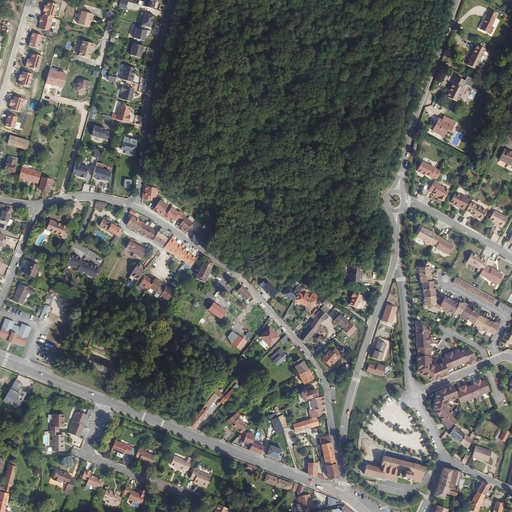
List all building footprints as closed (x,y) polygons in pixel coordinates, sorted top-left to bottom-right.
[(122,0),(119,0),(118,6),(126,8),(128,2),(126,1),(122,0)] [(156,0),(144,0),(143,5),(154,8),(156,0)] [(95,20),(97,13),(86,9),(82,22),(93,25),(95,20)] [(490,28),(497,14),(489,10),(480,28),(488,32),(490,28)] [(155,15),(144,12),(140,25),(151,28),(155,15)] [(144,31),(135,28),(132,38),(144,41),(147,31),(144,31)] [(95,51),(97,43),(86,39),(82,54),(93,57),(95,51)] [(143,46),(133,43),(129,55),(140,58),(143,46)] [(475,69),(484,49),(477,45),(467,66),(475,69)] [(124,65),(120,79),(132,82),(136,69),(124,65)] [(457,102),(464,89),(462,88),(464,84),(459,82),(460,79),(456,77),(450,89),(452,90),(448,98),(457,102)] [(92,86),(90,83),(80,79),(79,83),(73,86),(76,90),(81,87),(82,88),(83,87),(86,88),(87,89),(92,86)] [(134,89),(123,86),(121,92),(122,92),(121,98),(131,101),(133,95),(132,95),(134,89)] [(131,108),(120,104),(115,119),(128,123),(130,116),(129,115),(131,108)] [(450,133),(455,122),(443,117),(442,121),(438,119),(433,132),(443,137),(446,131),(450,133)] [(107,129),(94,126),(94,127),(93,131),(91,136),(104,140),(104,139),(106,131),(107,129)] [(28,148),(31,138),(11,132),(8,142),(28,148)] [(134,153),(138,141),(124,137),(120,149),(123,150),(134,153)] [(502,146),(497,157),(511,164),(511,150),(506,147),(505,148),(502,146)] [(15,170),(18,159),(13,157),(13,159),(8,158),(5,167),(15,170)] [(440,170),(422,161),(417,170),(422,173),(423,172),(426,173),(431,176),(431,175),(436,177),(437,174),(440,170)] [(40,175),(42,169),(23,163),(20,173),(39,179),(40,175)] [(88,168),(75,164),(72,175),(85,179),(88,168)] [(112,172),(96,167),(92,178),(105,182),(106,178),(110,179),(112,172)] [(50,188),(52,180),(42,177),(40,185),(50,188)] [(443,200),(448,189),(437,183),(438,182),(434,179),(429,189),(433,191),(432,191),(437,194),(439,195),(439,197),(438,198),(443,200)] [(156,198),(157,189),(146,187),(146,193),(144,193),(143,200),(152,201),(153,197),(156,198)] [(464,207),(469,196),(463,193),(462,194),(456,190),(450,201),(457,204),(458,202),(460,204),(460,205),(464,207)] [(106,207),(107,203),(96,200),(94,209),(99,210),(100,206),(106,207)] [(168,205),(160,200),(154,209),(159,212),(158,214),(167,220),(168,218),(172,221),(175,218),(181,222),(179,226),(183,229),(182,230),(185,233),(192,222),(185,217),(186,215),(179,211),(178,212),(171,207),(169,210),(166,208),(168,205)] [(481,217),(486,208),(471,200),(466,209),(470,211),(470,212),(481,217)] [(0,225),(6,228),(13,209),(9,207),(8,210),(3,208),(0,216),(0,225)] [(501,225),(507,215),(494,208),(489,217),(497,222),(497,223),(501,225)] [(119,227),(103,217),(99,224),(115,234),(110,241),(114,243),(116,239),(120,235),(122,232),(122,231),(121,230),(122,228),(119,227)] [(137,232),(142,224),(132,217),(129,220),(126,225),(137,232)] [(66,240),(70,229),(66,228),(67,226),(50,220),(47,228),(45,227),(44,229),(63,237),(62,238),(66,240)] [(147,238),(152,230),(147,227),(142,224),(137,232),(147,238)] [(202,242),(211,230),(202,224),(199,228),(197,227),(193,232),(194,236),(202,242)] [(430,242),(436,231),(432,229),(432,230),(431,231),(427,229),(427,227),(423,225),(418,234),(427,239),(426,240),(430,242)] [(171,234),(161,227),(157,233),(168,239),(171,234)] [(152,241),(157,233),(152,230),(147,238),(152,241)] [(196,254),(174,239),(177,235),(173,232),(164,246),(190,264),(196,254)] [(168,239),(157,233),(152,241),(162,248),(168,239)] [(450,252),(455,243),(443,236),(439,233),(435,241),(439,243),(438,245),(450,252)] [(138,260),(147,247),(134,240),(135,238),(132,236),(132,237),(131,238),(129,241),(126,246),(133,251),(132,252),(135,254),(134,256),(137,258),(136,259),(138,261),(138,260)] [(487,261),(484,260),(485,259),(472,252),(467,262),(479,268),(483,270),(485,266),(487,261)] [(82,259),(69,255),(66,266),(79,270),(81,261),(82,259)] [(205,281),(215,261),(207,256),(196,277),(205,281)] [(139,278),(148,266),(138,260),(138,261),(130,272),(139,278)] [(436,304),(433,281),(431,282),(429,267),(428,266),(430,264),(425,261),(423,260),(420,266),(421,268),(418,268),(420,283),(422,283),(424,298),(425,306),(429,305),(430,309),(436,313),(440,307),(440,306),(436,304)] [(99,266),(81,261),(79,270),(78,274),(96,279),(99,266)] [(34,278),(38,267),(28,263),(24,274),(34,278)] [(499,284),(504,274),(492,268),(491,269),(485,266),(483,270),(482,272),(481,274),(499,284)] [(362,284),(364,270),(348,267),(347,276),(350,277),(350,282),(362,284)] [(139,278),(130,272),(128,276),(136,282),(139,278)] [(166,298),(172,289),(165,284),(163,287),(159,285),(161,281),(153,277),(151,279),(144,274),(137,285),(144,290),(147,285),(166,298)] [(474,286),(457,277),(453,283),(493,304),(496,298),(474,286)] [(296,292),(301,282),(296,280),(291,289),(288,287),(284,295),(305,306),(310,309),(319,293),(313,290),(309,298),(306,296),(308,294),(305,292),(307,287),(303,285),(298,293),(296,292)] [(268,281),(261,287),(272,298),(279,292),(268,281)] [(250,293),(241,283),(236,289),(245,298),(250,293)] [(22,305),(27,293),(33,295),(35,290),(20,284),(13,301),(22,305)] [(357,309),(362,297),(363,295),(355,291),(353,294),(351,299),(352,300),(350,306),(357,309)] [(479,313),(466,306),(463,304),(460,302),(459,304),(445,297),(440,306),(440,307),(444,309),(449,312),(453,314),(454,312),(461,315),(460,316),(473,323),(473,324),(477,326),(482,329),(487,331),(487,330),(494,334),(499,324),(496,322),(492,320),(492,321),(479,314),(479,313)] [(392,324),(398,307),(387,303),(381,320),(392,324)] [(315,318),(319,313),(316,310),(310,317),(313,320),(315,318)] [(307,343),(317,330),(322,334),(319,338),(323,342),(326,337),(325,335),(328,331),(325,330),(326,329),(322,325),(330,314),(328,316),(322,311),(315,318),(313,320),(299,337),(300,339),(307,343)] [(343,330),(350,322),(344,316),(344,317),(341,314),(334,321),(343,330)] [(23,347),(31,328),(21,324),(21,326),(14,324),(15,323),(5,319),(0,331),(0,337),(8,341),(7,342),(14,344),(23,347)] [(425,326),(415,321),(417,348),(418,348),(418,356),(417,356),(418,372),(433,382),(449,375),(447,371),(469,363),(470,366),(478,363),(473,352),(469,349),(465,351),(464,350),(460,351),(459,349),(456,350),(457,353),(453,355),(452,352),(445,355),(447,358),(443,359),(444,363),(435,367),(433,366),(430,364),(429,351),(431,351),(431,347),(428,348),(428,344),(431,344),(430,336),(427,336),(427,332),(430,332),(430,328),(426,329),(425,326)] [(270,347),(279,337),(269,327),(260,337),(270,347)] [(511,330),(510,334),(506,332),(502,339),(503,340),(502,343),(508,346),(510,343),(511,344),(511,330)] [(286,335),(279,340),(282,345),(289,339),(286,335)] [(384,362),(391,342),(378,338),(372,359),(384,362)] [(277,367),(288,357),(280,348),(269,358),(277,367)] [(339,360),(335,356),(338,354),(334,350),(331,353),(329,351),(322,360),(330,367),(336,361),(337,362),(339,360)] [(314,380),(309,371),(308,371),(302,359),(292,364),(299,376),(304,385),(314,380)] [(383,371),(384,366),(379,364),(378,366),(369,363),(367,371),(381,375),(383,371)] [(441,424),(448,430),(453,425),(456,420),(449,414),(450,409),(446,406),(446,404),(447,402),(458,399),(461,405),(490,392),(484,380),(481,382),(480,379),(473,382),(474,385),(467,388),(466,385),(458,388),(459,391),(456,392),(453,386),(436,392),(433,409),(442,422),(441,424)] [(15,380),(11,386),(19,391),(23,385),(15,380)] [(19,391),(11,386),(2,401),(12,407),(21,392),(19,391)] [(313,399),(322,396),(319,389),(311,392),(311,390),(303,393),(305,398),(301,399),(301,400),(297,402),(298,406),(310,401),(313,399)] [(234,393),(231,390),(219,402),(223,406),(234,393)] [(245,394),(236,402),(240,407),(250,400),(245,394)] [(326,409),(324,398),(313,399),(314,408),(315,419),(316,419),(322,417),(321,410),(326,409)] [(194,429),(207,413),(205,411),(209,406),(206,404),(188,427),(194,429)] [(63,410),(49,410),(50,422),(48,422),(48,427),(48,431),(50,431),(50,447),(63,446),(63,439),(62,439),(62,430),(58,431),(58,422),(62,422),(62,418),(63,418),(63,410)] [(82,425),(86,415),(84,414),(77,411),(76,413),(72,421),(74,422),(82,425)] [(249,427),(239,418),(240,416),(237,413),(227,421),(234,429),(235,428),(241,434),(249,427)] [(276,414),(275,413),(268,416),(276,435),(283,432),(282,428),(278,419),(276,414)] [(287,426),(284,418),(282,419),(282,418),(278,419),(282,428),(287,426)] [(318,426),(316,419),(315,419),(299,424),(301,431),(318,426)] [(301,431),(299,424),(293,426),(295,433),(301,431)] [(79,438),(82,430),(72,426),(70,431),(69,434),(79,438)] [(472,439),(455,427),(449,435),(468,450),(472,439)] [(505,443),(510,433),(505,430),(500,440),(505,443)] [(255,436),(247,433),(243,443),(251,447),(253,442),(255,436)] [(340,479),(330,436),(319,438),(330,481),(340,479)] [(129,454),(132,448),(115,441),(112,450),(124,455),(125,453),(129,454)] [(264,447),(253,442),(251,447),(249,451),(261,456),(264,447)] [(279,461),(283,452),(271,447),(268,457),(279,461)] [(152,466),(155,457),(143,452),(144,451),(140,449),(136,457),(141,459),(140,460),(147,463),(147,464),(152,466)] [(463,460),(455,454),(452,458),(454,459),(461,464),(462,463),(463,460)] [(423,468),(415,463),(412,462),(384,456),(384,455),(380,468),(379,473),(386,475),(395,477),(421,483),(425,468),(423,468)] [(189,463),(191,458),(189,458),(187,462),(179,459),(174,456),(172,461),(170,465),(177,468),(177,469),(183,472),(184,469),(187,471),(190,464),(189,463)] [(0,489),(9,491),(15,465),(8,463),(8,460),(6,459),(4,464),(7,465),(2,485),(0,483),(0,489)] [(255,473),(257,467),(246,463),(244,469),(255,473)] [(317,474),(317,464),(308,464),(308,474),(325,480),(324,477),(317,474)] [(371,476),(373,466),(365,464),(363,474),(371,476)] [(101,475),(90,470),(91,468),(85,465),(82,473),(88,475),(86,479),(98,484),(98,483),(101,477),(101,475)] [(379,473),(380,468),(375,467),(373,466),(371,476),(380,478),(385,479),(386,475),(379,473)] [(210,478),(198,472),(199,471),(194,469),(190,479),(194,481),(194,482),(201,485),(201,486),(206,488),(210,478)] [(454,496),(461,473),(442,469),(439,483),(436,493),(434,497),(443,500),(444,496),(445,494),(454,496)] [(70,479),(71,476),(57,470),(53,481),(59,483),(59,482),(67,485),(64,494),(68,496),(74,480),(70,479)] [(293,484),(266,474),(263,481),(290,491),(293,484)] [(143,491),(131,486),(132,484),(125,482),(123,489),(129,491),(128,494),(140,499),(143,491)] [(485,498),(491,486),(482,483),(476,494),(485,498)] [(117,492),(118,489),(106,484),(103,493),(114,498),(114,499),(118,501),(121,494),(117,492)] [(0,511),(13,511),(9,511),(9,510),(6,509),(6,505),(10,506),(10,502),(8,501),(10,491),(9,491),(0,489),(0,511)] [(297,511),(311,509),(308,494),(302,496),(297,497),(297,500),(299,500),(300,504),(296,505),(297,511)] [(478,511),(480,507),(485,498),(476,494),(471,505),(473,505),(472,507),(471,511),(474,511),(478,511)] [(336,499),(328,496),(327,505),(335,504),(336,499)] [(501,511),(503,505),(496,503),(493,511),(501,511)]
